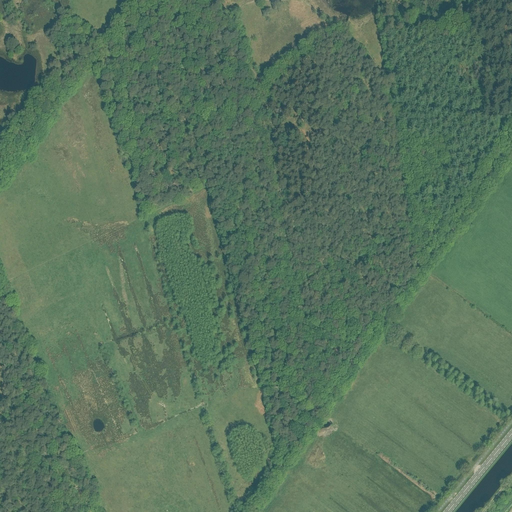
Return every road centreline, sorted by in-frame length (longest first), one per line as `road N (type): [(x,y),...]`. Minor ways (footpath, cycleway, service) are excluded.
road 1 (track): [(511,137),(321,405)]
road 2 (track): [(422,266),(387,85),(372,57)]
road 3 (track): [(321,405),(245,511)]
